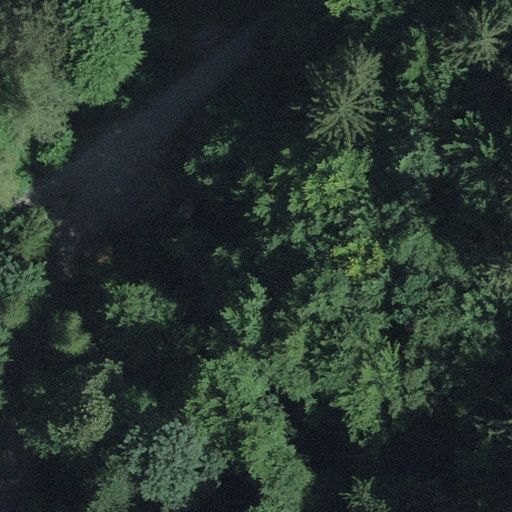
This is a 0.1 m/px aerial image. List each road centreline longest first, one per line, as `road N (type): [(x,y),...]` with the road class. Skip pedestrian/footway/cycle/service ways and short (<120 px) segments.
road 1 (track): [(8,511),(28,294),(134,183),(159,109)]
road 2 (track): [(0,217),(304,0)]
